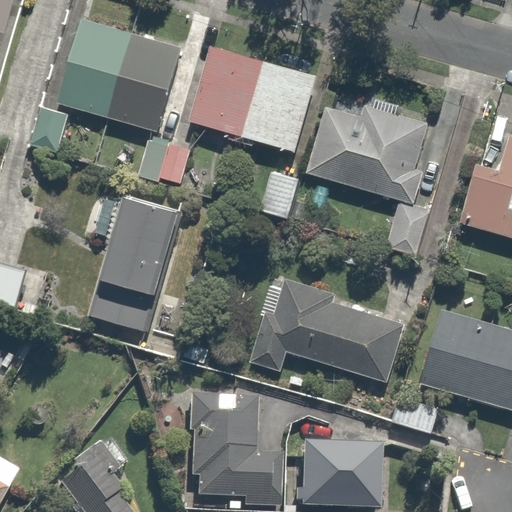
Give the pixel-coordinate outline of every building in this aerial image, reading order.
[(179,40),(80,11),(55,96),(153,125),(179,40)] [(210,35),(186,115),(293,147),(317,67),(210,35)] [(74,111),(41,99),(27,138),(60,150),(74,111)] [(412,200),(425,149),(419,147),(427,118),(361,100),(359,110),(320,99),(302,166),(397,191),(383,242),(419,252),(431,205),(412,200)] [(194,143),(146,129),(134,173),(181,187),(194,143)] [(511,130),(506,129),(494,167),(472,160),(455,214),(511,231),(511,130)] [(300,177),(266,168),(257,206),(291,214),(300,177)] [(149,324),(183,207),(119,189),(86,306),(149,324)] [(22,269),(0,261),(0,305),(8,308),(22,269)] [(291,347),(385,375),(400,321),(330,300),(333,289),(275,272),(249,361),(283,371),(291,347)] [(511,324),(436,304),(417,374),(511,399),(511,324)] [(206,340),(143,332),(141,351),(204,359),(206,340)] [(443,403),(395,390),(388,416),(436,430),(443,403)] [(185,391),(182,492),(238,494),(237,503),(281,504),(283,449),(256,448),(257,393),(185,391)] [(378,424),(300,419),(295,499),(373,504),(378,424)] [(110,472),(122,464),(102,434),(50,470),(79,511),(127,511),(135,507),(110,472)] [(0,491),(15,466),(0,457),(0,491)]
